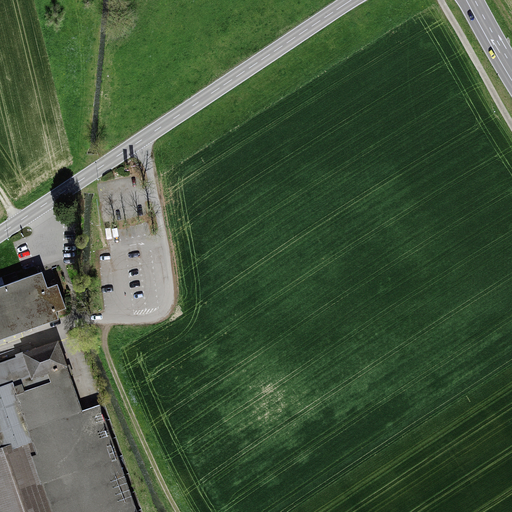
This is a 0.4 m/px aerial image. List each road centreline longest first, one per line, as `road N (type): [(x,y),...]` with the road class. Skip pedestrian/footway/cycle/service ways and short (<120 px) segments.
road 1 (tertiary): [(0,233),(351,0)]
road 2 (track): [(108,318),(103,341),(118,387),(178,511)]
